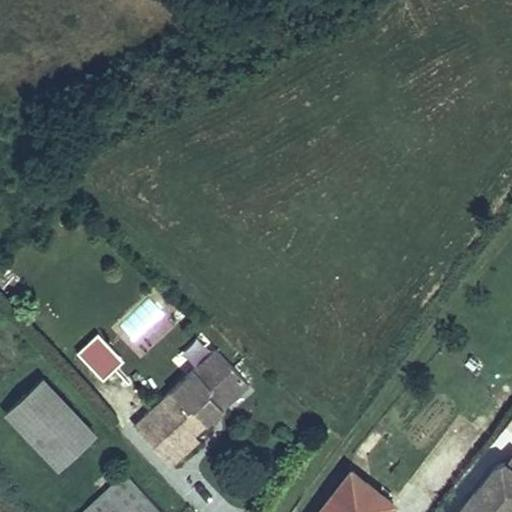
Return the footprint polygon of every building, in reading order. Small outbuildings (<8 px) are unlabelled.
[(0,278),(0,286),(6,294),(21,280),(11,269),(0,278)] [(78,352),(103,379),(115,367),(98,349),(107,341),(98,332),(78,352)] [(98,349),(115,367),(124,359),(107,341),(98,349)] [(134,424),(172,465),(200,440),(195,435),(249,383),(216,347),(134,424)] [(6,413),(59,468),(96,433),(43,378),(6,413)] [(459,511),(511,511),(511,451),(504,462),(495,466),(459,511)] [(319,511),(386,511),(393,502),(351,470),(319,511)] [(83,511),(162,511),(126,473),(83,511)]
